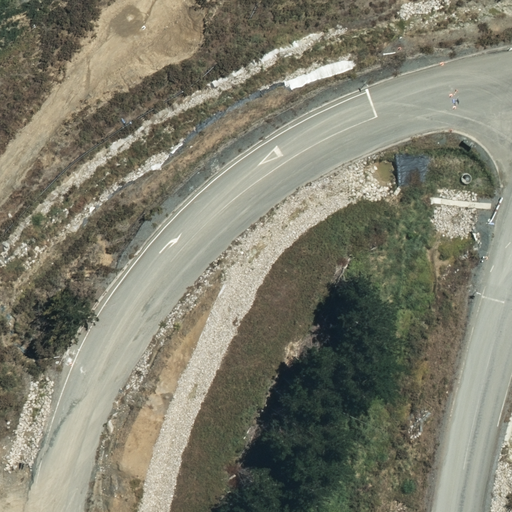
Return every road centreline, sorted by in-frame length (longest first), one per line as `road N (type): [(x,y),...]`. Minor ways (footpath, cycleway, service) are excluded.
road 1 (track): [(53,511),(65,448),(115,342),(223,211),(281,165),(353,126),(511,74)]
road 2 (track): [(464,511),(511,303)]
